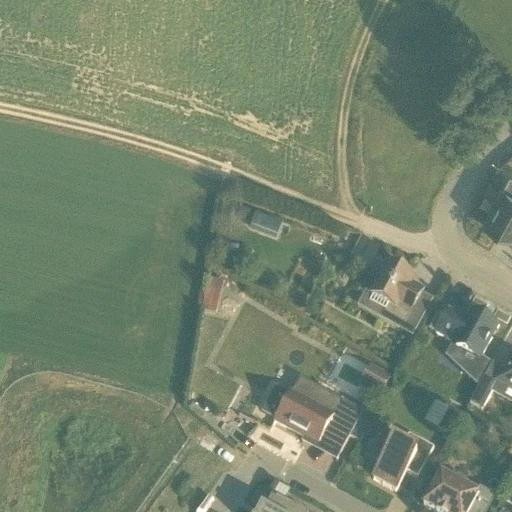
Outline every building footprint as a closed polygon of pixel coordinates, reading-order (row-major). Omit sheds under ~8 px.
[(511,195),(502,190),(483,225),(511,240),(511,238),(511,195)] [(483,195),(478,205),(488,210),(493,200),(483,195)] [(252,225),(251,229),(277,239),(282,225),(256,215),(252,225)] [(227,246),(225,260),(237,262),(239,247),(227,246)] [(404,326),(422,296),(424,292),(412,285),(414,280),(388,265),(371,296),(389,306),(384,314),(404,326)] [(210,279),(202,312),(216,316),(224,283),(210,279)] [(466,321),(449,311),(436,335),(454,345),(452,347),(480,362),(499,327),(472,312),(466,321)] [(511,356),(504,371),(493,365),(470,406),(483,412),(493,395),(511,405),(511,356)] [(381,402),(393,380),(371,368),(359,390),(381,402)] [(303,443),(337,461),(338,462),(363,414),(301,381),(293,395),(291,394),(275,423),(304,439),(303,443)] [(452,438),(464,417),(451,410),(439,431),(452,438)] [(434,450),(410,437),(404,448),(395,443),(389,452),(384,449),(377,463),(381,466),(373,481),(397,493),(407,474),(418,480),(434,450)] [(478,496),(441,476),(423,508),(430,511),(486,511),(494,499),(481,491),(478,496)] [(304,511),(273,496),(264,511),(304,511)]
